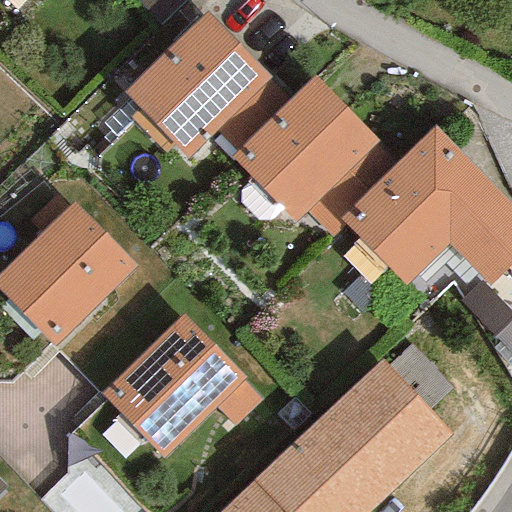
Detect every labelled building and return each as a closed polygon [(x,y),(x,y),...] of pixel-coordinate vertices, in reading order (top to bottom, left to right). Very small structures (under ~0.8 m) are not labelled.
[(187,0),(134,0),(157,26),(187,0)] [(268,79),(205,13),(121,93),(184,159),(268,79)] [(376,142),(313,75),(229,156),(292,222),(376,142)] [(0,174),(51,127),(16,90),(0,105),(0,174)] [(511,204),(434,125),(338,219),(404,286),(446,244),(487,286),(511,261),(511,204)] [(0,292),(54,346),(135,266),(72,203),(68,206),(57,195),(29,224),(39,234),(0,271),(0,292)] [(232,426),(258,401),(240,382),(244,379),(182,315),(99,395),(162,460),(215,408),(232,426)] [(369,511),(450,433),(377,359),(221,511),(369,511)]
